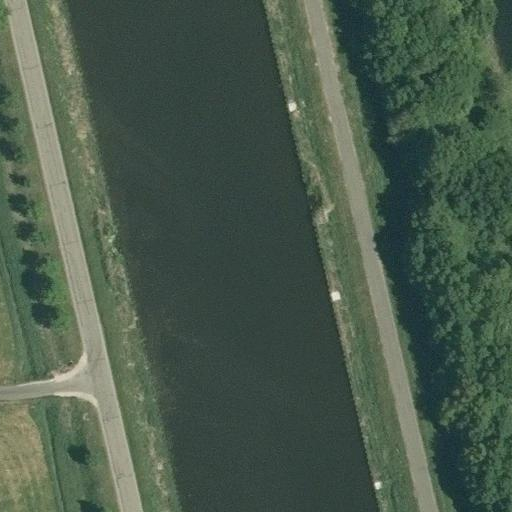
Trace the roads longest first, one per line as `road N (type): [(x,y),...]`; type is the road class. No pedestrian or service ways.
road 1 (unclassified): [(427,511),(311,0)]
road 2 (unclassified): [(131,511),(15,0)]
